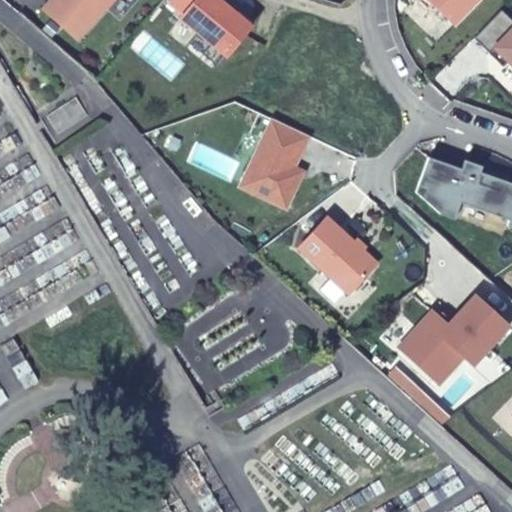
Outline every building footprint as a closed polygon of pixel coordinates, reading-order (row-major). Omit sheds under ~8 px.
[(51,0),(45,7),(78,37),(111,0),(51,0)] [(169,0),(185,12),(195,0),(194,0),(169,0)] [(194,0),(195,0),(185,12),(181,16),(227,53),(251,24),(221,0),(194,0)] [(433,0),(455,21),(475,0),(433,0)] [(475,37),(490,51),(495,46),(509,58),(511,61),(511,18),(501,8),(475,37)] [(509,58),(495,46),(490,51),(504,64),(509,58)] [(308,133),(273,117),(241,184),(286,205),(299,177),(290,173),(293,165),(308,133)] [(462,166),(429,155),(416,190),(440,211),(455,216),(461,200),(509,217),(508,222),(511,223),(511,180),(480,169),(482,164),(465,157),(462,166)] [(293,165),(290,173),(299,177),(303,170),(293,165)] [(377,262),(327,216),(300,245),(350,291),(377,262)] [(431,308),(398,345),(439,381),(464,354),(473,362),(508,322),(474,293),(447,322),(431,308)]
